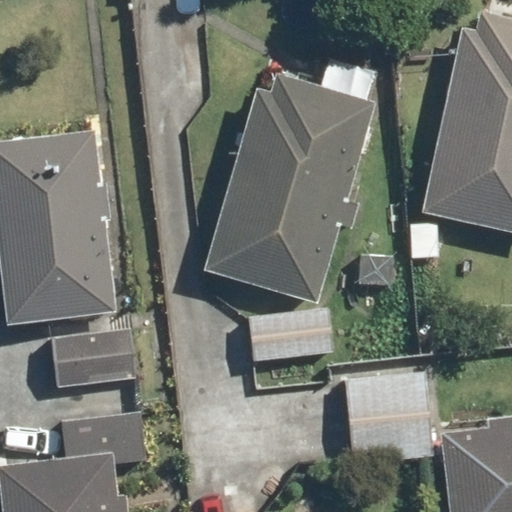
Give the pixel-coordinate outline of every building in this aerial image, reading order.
[(511,230),(511,15),(476,8),(472,27),(457,24),(415,208),(511,230)] [(312,299),(372,98),(274,69),(269,88),(252,83),(197,265),(312,299)] [(113,308),(91,126),(0,136),(0,280),(5,321),(113,308)] [(330,349),(326,305),(245,313),(250,358),(330,349)] [(136,376),(130,325),(50,333),(55,385),(136,376)] [(432,453),(422,366),(339,375),(349,462),(432,453)] [(145,455),(139,408),(58,418),(62,452),(0,459),(0,511),(116,511),(110,460),(145,455)] [(511,511),(511,418),(435,427),(444,511),(511,511)]
